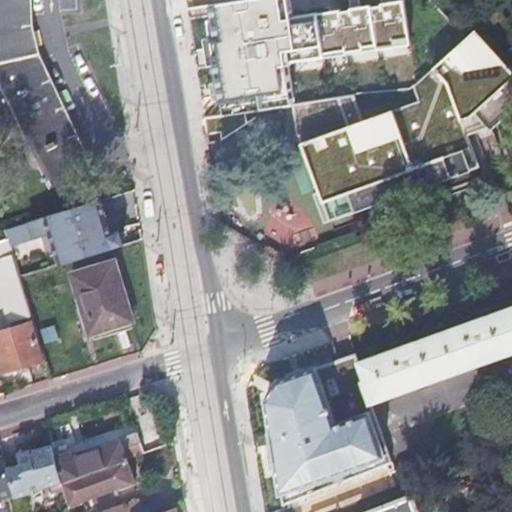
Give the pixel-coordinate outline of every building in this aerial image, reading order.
[(0,0),(0,110),(11,135),(23,129),(50,183),(87,165),(59,104),(35,54),(29,30),(28,18),(27,0),(0,0)] [(304,18),(301,0),(259,0),(232,4),(237,41),(232,42),(243,114),(247,114),(293,106),(302,105),(295,67),(321,63),(354,58),(386,52),(419,47),(411,1),(379,6),(347,11),(326,15),(304,18)] [(511,73),(475,33),(467,40),(440,64),(415,87),(421,102),(365,122),(359,104),(356,96),(338,99),(302,105),(293,106),(298,138),(300,137),(320,194),(315,196),(325,226),(338,221),(338,220),(341,216),(475,169),(479,170),(479,171),(482,170),(471,137),(488,129),(492,133),(494,131),(492,129),(494,126),(511,109),(511,73)] [(248,124),(247,114),(243,114),(205,121),(208,137),(221,135),(222,143),(257,120),(256,119),(248,124)] [(118,250),(105,201),(45,219),(60,267),(118,250)] [(20,280),(14,259),(0,263),(0,283),(12,323),(32,317),(20,280)] [(134,324),(115,265),(72,278),(91,338),(134,324)] [(364,382),(372,403),(511,353),(511,307),(360,362),(366,381),(364,382)] [(43,364),(31,326),(0,334),(0,360),(4,375),(43,364)] [(337,356),(317,362),(275,377),(269,388),(261,402),(267,435),(269,443),(271,456),(279,500),(281,511),(395,469),(391,458),(372,403),(364,382),(353,351),(345,353),(337,356)] [(476,402),(420,423),(430,450),(486,430),(476,402)] [(64,485),(64,486),(145,456),(139,437),(120,443),(121,445),(73,460),(71,456),(57,460),(64,485)] [(57,460),(53,447),(32,453),(32,451),(19,455),(22,466),(8,470),(15,496),(17,501),(33,496),(32,494),(64,485),(57,460)] [(0,500),(15,496),(8,470),(5,460),(0,461),(0,500)] [(127,464),(64,486),(71,510),(81,506),(81,505),(118,492),(119,493),(135,487),(127,464)] [(423,511),(418,495),(411,498),(416,511),(423,511)] [(416,511),(411,498),(374,511),(416,511)]
